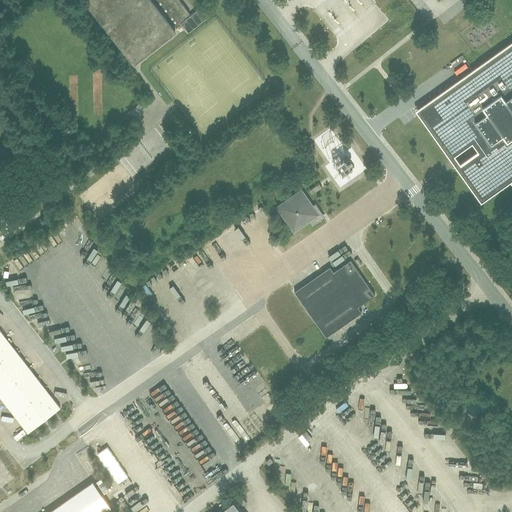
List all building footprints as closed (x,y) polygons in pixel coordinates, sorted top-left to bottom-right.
[(85,0),(133,61),(175,29),(173,26),(181,20),(182,21),(181,22),(189,32),(207,17),(200,7),(184,19),(183,18),(190,13),(179,0),(85,0)] [(511,47),(423,111),(454,155),(458,152),(463,149),(467,145),(472,142),(478,151),(473,154),(469,157),(464,160),(460,163),(482,194),(511,173),(511,47)] [(172,117),(168,118),(171,122),(174,126),(176,125),(178,123),(175,120),(172,117)] [(313,225),(320,220),(322,212),(315,203),(312,205),(301,189),(276,206),(294,231),(310,220),(313,225)] [(132,332),(75,247),(33,276),(90,361),(132,332)] [(294,291),(326,337),(362,312),(358,306),(357,306),(356,305),(358,303),(360,304),(359,305),(360,305),(361,304),(375,295),(350,260),(338,268),(337,269),(335,270),(336,271),(336,270),(337,272),(334,274),(333,272),(334,272),(334,271),(330,266),(295,290),(294,291)] [(0,330),(0,396),(28,432),(60,407),(0,330)] [(102,511),(111,507),(92,481),(47,511),(102,511)] [(242,511),(233,500),(217,511),(242,511)]
